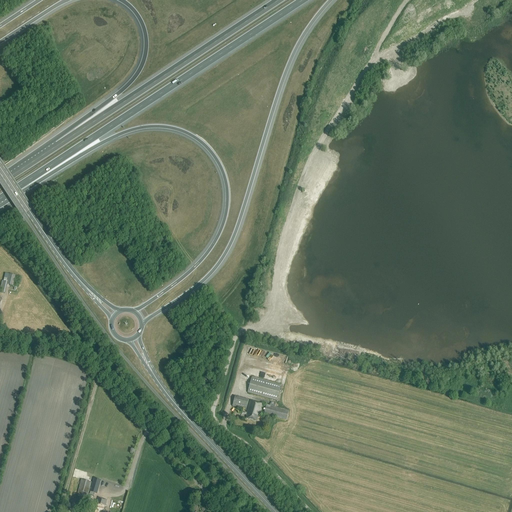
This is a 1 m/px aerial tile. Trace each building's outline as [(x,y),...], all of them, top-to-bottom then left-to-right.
[(13,286),(16,276),(9,274),(7,282),(3,281),(1,292),(5,293),(7,284),(13,286)] [(281,385),(252,377),(247,393),(277,401),(281,385)] [(248,400),(235,396),(232,406),(246,409),(248,400)] [(250,400),(247,413),(245,412),(243,412),(242,414),(245,415),(247,415),(246,419),(256,422),(258,416),(259,416),(263,404),(250,400)] [(264,415),(286,421),(289,411),(288,410),(289,408),(278,405),(278,408),(275,407),(276,403),(271,401),(270,406),(266,405),(264,415)] [(92,499),(93,495),(88,494),(91,482),(82,479),(77,495),(92,499)] [(94,479),(90,492),(96,494),(100,480),(94,479)] [(104,510),(107,500),(98,497),(95,510),(98,511),(97,511),(103,511),(104,510)]
